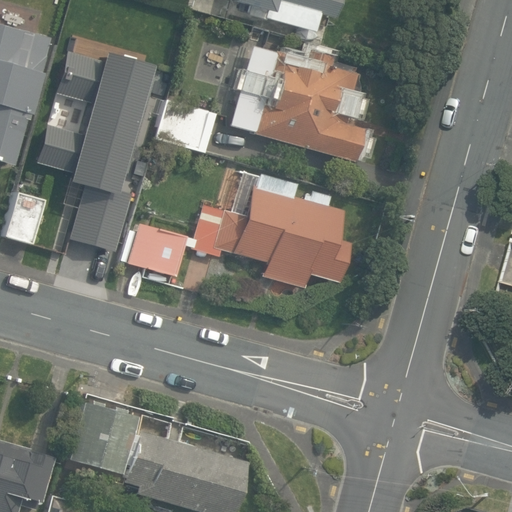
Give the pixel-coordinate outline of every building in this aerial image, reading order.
[(223,0),(224,0),(243,6),(241,14),(261,20),(263,12),(277,16),(281,2),(329,16),(334,0),(223,0)] [(0,161),(11,165),(23,119),(28,120),(41,72),(38,71),(47,37),(30,32),(25,51),(15,48),(19,32),(0,26),(0,161)] [(239,99),(231,129),(330,156),(353,75),(327,67),(330,56),(306,50),(303,61),(271,52),(257,104),(239,99)] [(82,189),(67,240),(113,252),(129,195),(116,192),(121,173),(125,175),(152,77),(149,76),(151,68),(103,54),(101,63),(65,52),(54,95),(89,105),(80,136),(45,126),(34,164),(70,174),(67,184),(82,189)] [(163,96),(167,84),(154,81),(150,93),(163,96)] [(151,137),(198,152),(210,113),(162,99),(151,137)] [(258,271),(299,282),(303,270),(334,278),(344,239),(329,235),(337,205),(320,201),(323,191),(305,186),(303,191),(298,190),(297,196),(286,193),(289,181),(236,167),(227,203),(240,207),(239,211),(197,200),(187,235),(132,221),(121,260),(169,272),(177,240),(186,242),(185,245),(214,253),(216,245),(261,257),(258,271)] [(38,196),(8,188),(0,215),(0,233),(25,241),(38,196)] [(77,441),(111,450),(122,409),(88,400),(77,441)] [(129,488),(215,511),(224,511),(240,456),(130,426),(116,476),(131,480),(129,488)] [(0,511),(13,511),(15,503),(33,508),(49,450),(43,449),(42,451),(23,446),(24,444),(0,437),(0,511)] [(51,495),(45,511),(89,511),(91,506),(51,495)]
